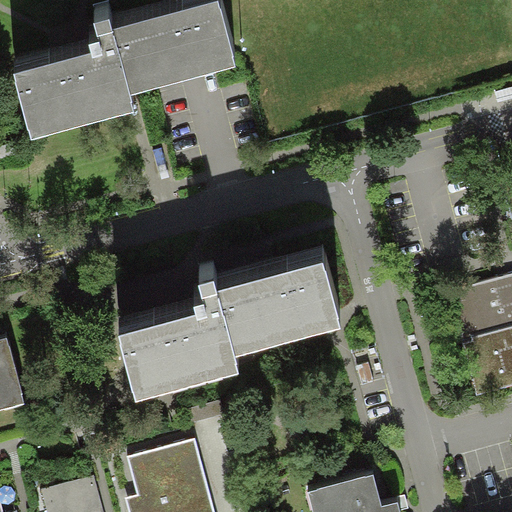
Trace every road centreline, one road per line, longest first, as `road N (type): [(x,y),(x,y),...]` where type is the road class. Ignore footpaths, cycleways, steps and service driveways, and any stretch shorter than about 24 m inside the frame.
road 1 (residential): [(428,511),(336,168)]
road 2 (residential): [(336,168),(2,254)]
road 3 (residential): [(511,124),(336,168)]
